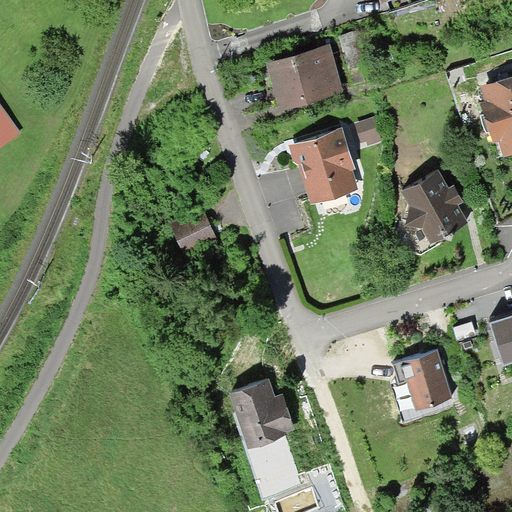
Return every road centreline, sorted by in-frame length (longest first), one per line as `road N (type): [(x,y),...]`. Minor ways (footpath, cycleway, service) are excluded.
road 1 (residential): [(186,0),(291,309),(307,331),(511,264)]
road 2 (track): [(307,331),(309,359),(370,511)]
